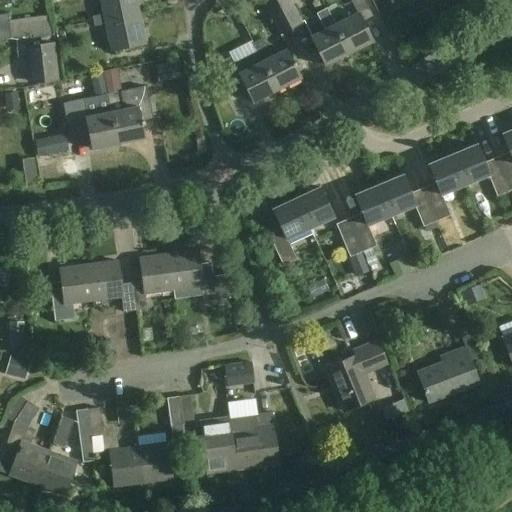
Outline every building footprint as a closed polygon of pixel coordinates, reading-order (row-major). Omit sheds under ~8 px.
[(105,19),(138,12),(135,0),(100,0),(103,14),(105,19)] [(290,0),(267,0),(262,3),(280,35),(303,22),(290,0)] [(326,8),(349,53),(373,41),(362,22),(373,16),(364,0),(350,0),(357,12),(334,24),(326,8)] [(325,65),(349,53),(326,8),(316,13),(324,29),(310,36),(325,65)] [(145,43),(138,12),(105,19),(103,14),(92,16),(94,26),(106,24),(111,50),(145,43)] [(0,27),(9,26),(8,15),(0,15),(0,27)] [(9,26),(0,27),(0,39),(50,33),(49,22),(9,27),(9,26)] [(262,61),(277,90),(301,78),(286,49),(274,55),(265,37),(254,43),(262,61)] [(58,79),(53,43),(30,46),(35,82),(58,79)] [(277,90),(262,61),(239,72),(231,56),(214,65),(216,78),(223,92),(243,81),(253,102),(277,90)] [(177,59),(126,70),(129,85),(153,80),(155,92),(183,86),(177,59)] [(108,94),(118,143),(144,138),(141,125),(144,124),(143,120),(153,118),(146,86),(108,94)] [(92,149),(118,143),(108,94),(95,96),(98,114),(86,117),(83,99),(63,103),(70,137),(89,133),(92,149)] [(9,99),(10,113),(24,112),(22,98),(9,99)] [(511,129),(503,134),(510,152),(497,157),(511,190),(511,189),(511,129)] [(476,145),(452,155),(465,184),(489,174),(498,195),(511,190),(497,157),(484,163),(476,145)] [(423,188),(437,221),(451,215),(442,194),(465,184),(452,155),(429,164),(436,182),(423,188)] [(403,175),(379,185),(391,215),(415,205),(424,226),(437,221),(423,188),(410,193),(403,175)] [(368,225),(391,215),(379,185),(355,195),(363,213),(337,224),(350,256),(377,245),(368,225)] [(296,198),(310,228),(333,217),(319,188),(296,198)] [(286,239),(310,228),(296,198),(273,209),(281,227),(268,233),(283,265),(296,259),(286,239)] [(197,250),(168,254),(173,290),(202,286),(204,301),(215,300),(210,262),(199,264),(197,250)] [(145,294),(173,290),(168,254),(140,258),(143,281),(131,283),(135,310),(147,309),(145,294)] [(135,310),(131,283),(120,284),(117,260),(88,264),(93,300),(121,297),(123,312),(135,310)] [(72,303),(93,300),(88,264),(60,268),(62,281),(50,283),(55,321),(74,318),(72,303)] [(229,298),(226,275),(213,276),(216,300),(229,298)] [(481,357),(472,331),(461,335),(465,347),(449,353),(451,359),(417,372),(429,403),(479,384),(471,361),(481,357)] [(511,333),(503,338),(511,361),(511,333)] [(33,338),(18,339),(19,350),(34,349),(33,338)] [(387,364),(378,341),(354,350),(356,355),(326,368),(344,411),(374,398),(364,373),(387,364)] [(190,395),(179,397),(182,424),(194,422),(190,395)] [(167,399),(174,441),(185,439),(182,424),(179,397),(167,399)] [(36,486),(49,451),(29,444),(35,430),(27,427),(39,408),(28,401),(14,422),(4,448),(17,453),(9,476),(36,486)] [(114,486),(143,482),(138,446),(119,449),(115,425),(102,427),(99,407),(87,409),(91,437),(107,435),(114,486)] [(133,422),(131,407),(114,409),(116,424),(133,422)] [(91,437),(87,409),(76,411),(83,462),(94,461),(91,437)] [(229,419),(236,470),(279,464),(271,412),(229,418),(229,419)] [(73,422),(61,417),(52,443),(64,447),(73,422)] [(229,419),(200,423),(207,474),(236,470),(229,419)] [(167,442),(138,446),(143,482),(172,478),(167,442)] [(49,451),(36,486),(63,495),(75,461),(49,451)]
